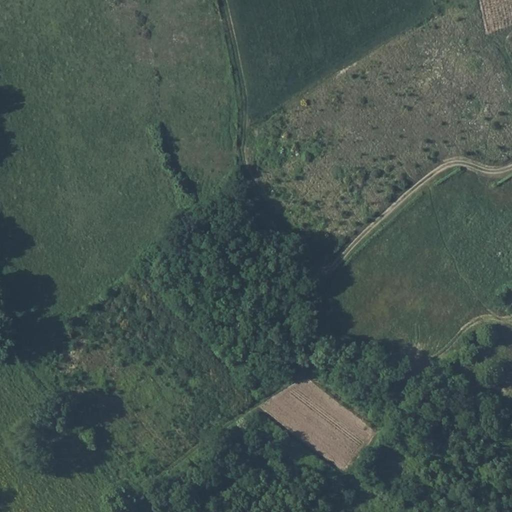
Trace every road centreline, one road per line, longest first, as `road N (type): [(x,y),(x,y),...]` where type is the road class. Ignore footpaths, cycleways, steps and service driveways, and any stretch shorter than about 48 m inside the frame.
road 1 (track): [(511,166),(495,175),(455,165),(380,218),(315,300),(305,369),(139,494)]
road 2 (track): [(328,275),(247,178),(240,156),(246,108),(224,0)]
